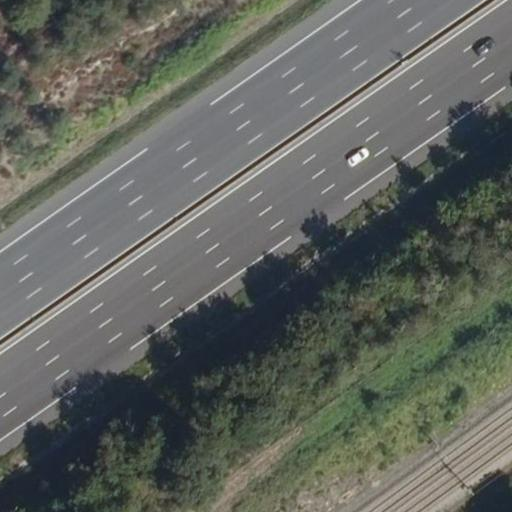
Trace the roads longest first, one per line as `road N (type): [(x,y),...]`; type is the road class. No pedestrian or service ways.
road 1 (motorway): [(0,398),(511,42)]
road 2 (motorway): [(421,0),(0,293)]
